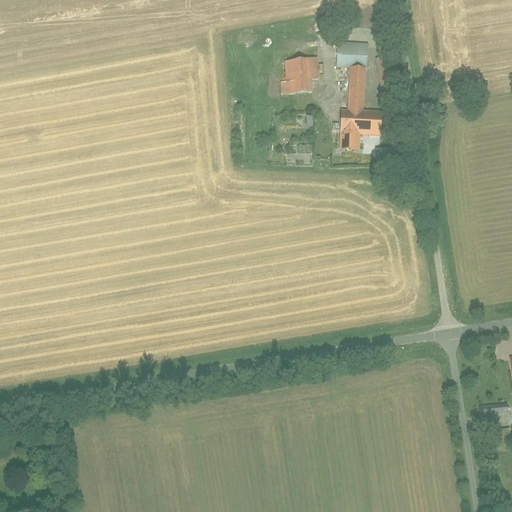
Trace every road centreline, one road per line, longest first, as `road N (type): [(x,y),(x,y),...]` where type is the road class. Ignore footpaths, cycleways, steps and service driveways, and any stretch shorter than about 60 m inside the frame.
road 1 (residential): [(0,406),(447,335)]
road 2 (residential): [(392,0),(447,335)]
road 3 (residential): [(447,335),(475,511)]
